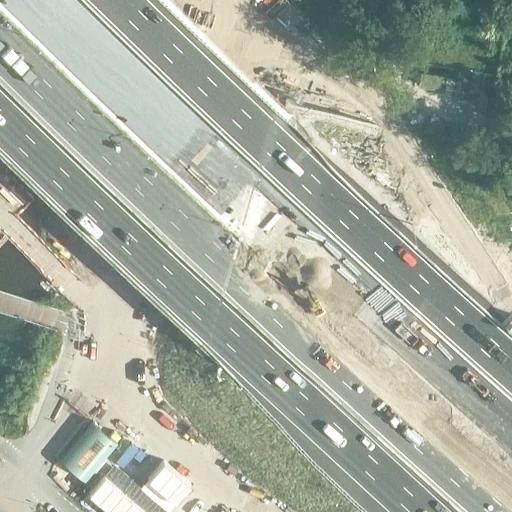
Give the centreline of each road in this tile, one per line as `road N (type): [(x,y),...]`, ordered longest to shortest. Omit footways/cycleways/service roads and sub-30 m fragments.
road 1 (motorway): [(0,72),(238,310),(465,511)]
road 2 (motorway): [(511,402),(77,0)]
road 3 (unclassified): [(26,471),(112,223),(151,78)]
